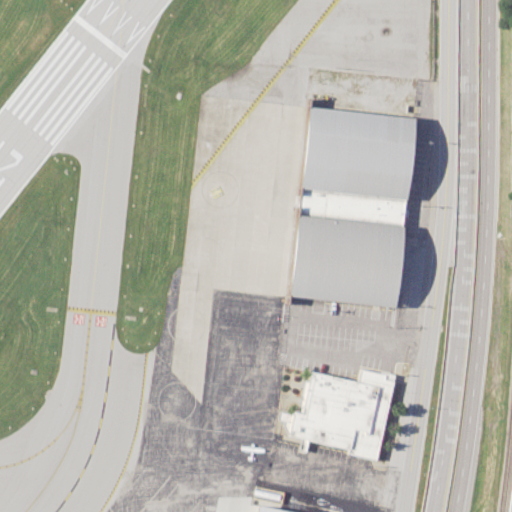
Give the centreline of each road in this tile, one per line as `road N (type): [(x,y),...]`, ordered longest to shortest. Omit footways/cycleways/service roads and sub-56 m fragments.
road 1 (residential): [(407,511),(442,240),(450,0)]
road 2 (motorway): [(455,511),(484,312),(486,0)]
road 3 (motorway): [(468,0),(462,325),(436,511)]
